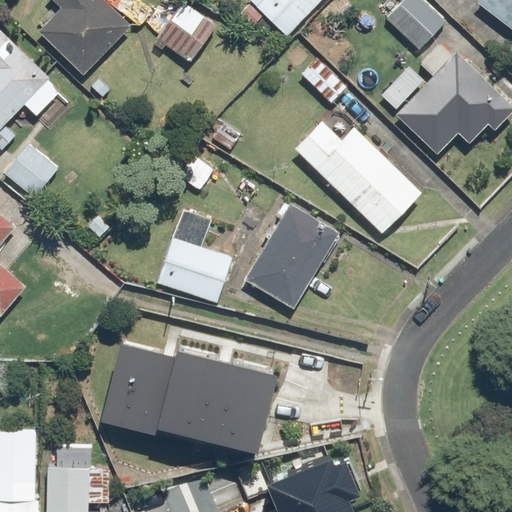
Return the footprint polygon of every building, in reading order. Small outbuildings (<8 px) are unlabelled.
[(126,26),(98,0),(48,0),(57,8),(34,32),(79,75),(126,26)] [(251,0),(285,32),(316,0),(251,0)] [(418,0),(400,0),(383,19),(416,49),(442,21),(418,0)] [(511,0),(475,0),(472,4),(511,34),(511,0)] [(178,3),(154,37),(185,60),(210,26),(178,3)] [(0,125),(44,79),(0,36),(0,125)] [(450,54),(391,116),(433,155),(452,134),(464,144),(482,125),(488,132),(509,109),(450,54)] [(312,59),(298,74),(328,102),(343,87),(312,59)] [(405,68),(379,96),(393,109),(419,81),(405,68)] [(343,90),(330,104),(357,129),(370,116),(343,90)] [(331,133),(335,130),(340,135),(349,126),(339,116),(337,118),(328,110),(318,120),(331,133)] [(317,122),(290,150),(377,234),(416,194),(348,128),(336,141),(317,122)] [(29,143),(6,172),(35,195),(58,167),(29,143)] [(191,155),(175,172),(193,189),(209,172),(191,155)] [(285,205),(240,280),(289,309),(334,234),(285,205)] [(171,235),(155,281),(215,301),(230,255),(200,245),(209,218),(182,209),(173,236),(171,235)] [(0,313),(21,288),(0,270),(0,240),(11,227),(0,217),(0,313)] [(119,328),(98,410),(164,426),(166,418),(254,440),(275,359),(175,333),(173,342),(119,328)] [(32,431),(0,430),(0,498),(31,499),(32,431)] [(373,511),(369,511),(361,511),(352,487),(362,484),(348,446),(341,448),(338,440),(265,468),(276,497),(262,502),(266,511),(373,511)] [(106,466),(44,465),(43,511),(83,511),(84,501),(105,501),(106,466)] [(185,511),(175,484),(129,502),(132,511),(185,511)] [(33,511),(34,503),(0,502),(0,511),(33,511)]
